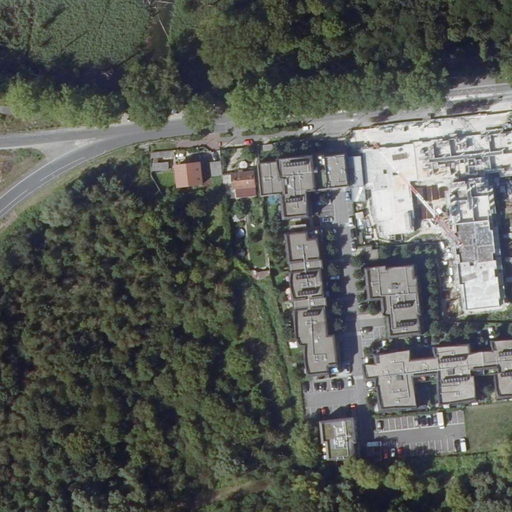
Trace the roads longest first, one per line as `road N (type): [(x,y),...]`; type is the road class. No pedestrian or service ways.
road 1 (residential): [(334,108),(363,387)]
road 2 (secondary): [(119,132),(334,108)]
road 3 (secondary): [(334,108),(511,89)]
road 4 (primary): [(0,204),(33,175),(119,132)]
